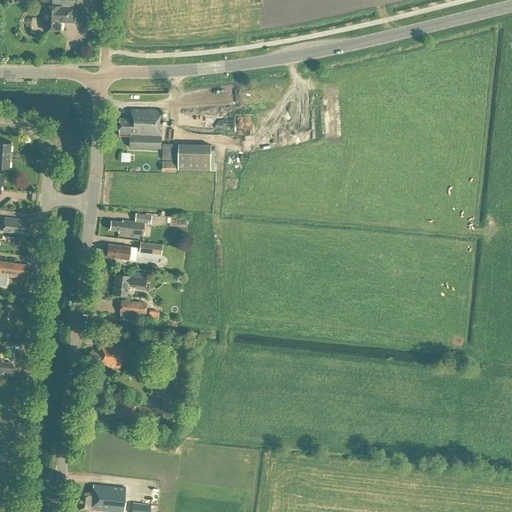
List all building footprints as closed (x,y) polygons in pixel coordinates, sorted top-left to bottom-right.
[(61,8),(61,7),(45,6),(44,30),(60,31),(61,23),(75,23),(76,8),(61,8)] [(130,148),(161,149),(163,111),(131,109),(131,119),(120,118),(119,136),(130,137),(130,148)] [(0,192),(1,175),(0,175),(1,169),(9,169),(10,144),(7,144),(5,142),(0,141),(0,192)] [(177,161),(178,145),(178,144),(163,144),(163,160),(177,161)] [(211,146),(178,145),(177,161),(179,161),(179,170),(211,171),(211,146)] [(131,161),(131,152),(123,153),(123,161),(131,161)] [(162,171),(176,171),(176,162),(162,162),(162,171)] [(150,224),(151,216),(145,215),(135,214),(134,222),(122,221),(122,222),(111,221),(110,230),(118,231),(118,233),(143,236),(144,223),(150,224)] [(2,232),(28,235),(30,221),(4,218),(2,232)] [(13,244),(14,237),(2,236),(1,243),(13,244)] [(140,243),(139,254),(161,256),(162,245),(140,243)] [(137,248),(130,247),(108,245),(106,257),(136,261),(137,248)] [(0,285),(5,286),(6,277),(23,279),(24,265),(0,261),(0,285)] [(129,277),(115,275),(113,295),(126,297),(128,285),(136,286),(135,288),(144,289),(146,273),(136,272),(135,278),(129,277)] [(176,283),(177,275),(162,273),(161,281),(176,283)] [(132,314),(134,301),(121,300),(120,313),(132,314)] [(18,314),(19,305),(5,303),(3,318),(11,319),(11,316),(14,316),(15,313),(18,314)] [(98,366),(121,369),(123,347),(103,345),(103,347),(100,347),(100,351),(92,350),(91,352),(89,352),(88,360),(99,361),(98,366)] [(0,373),(3,374),(3,372),(11,373),(12,364),(2,363),(2,360),(0,359),(0,373)] [(119,404),(118,408),(117,416),(133,417),(149,418),(151,408),(135,406),(119,404)] [(91,510),(115,511),(123,511),(126,488),(93,485),(92,494),(80,492),(78,510),(90,511),(91,510)] [(149,511),(150,505),(132,503),(131,511),(149,511)]
